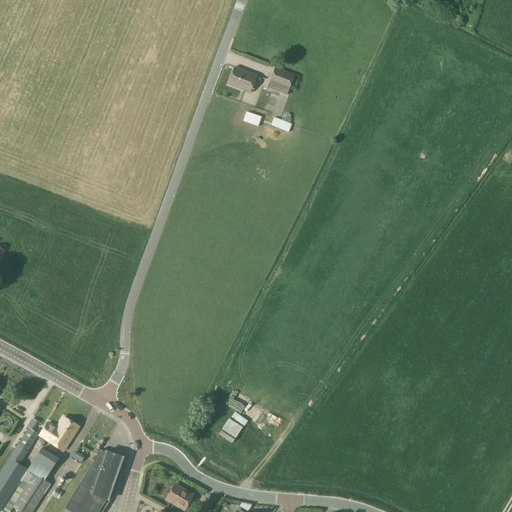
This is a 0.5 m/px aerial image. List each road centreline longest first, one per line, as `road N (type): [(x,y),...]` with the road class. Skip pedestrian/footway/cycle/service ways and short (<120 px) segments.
road 1 (unclassified): [(103,403),(120,369),(128,309),(240,0)]
road 2 (unclassified): [(290,499),(209,484),(173,452),(140,447)]
